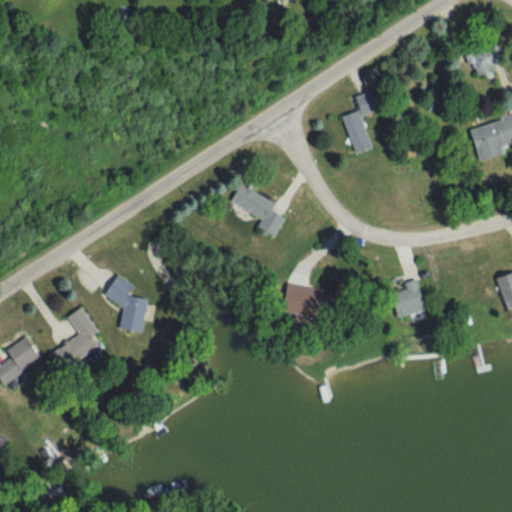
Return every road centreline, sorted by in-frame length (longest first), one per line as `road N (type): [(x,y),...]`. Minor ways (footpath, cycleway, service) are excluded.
road 1 (residential): [(0,292),(445,0)]
road 2 (residential): [(277,112),(325,199),(369,235),(435,236),(511,217)]
